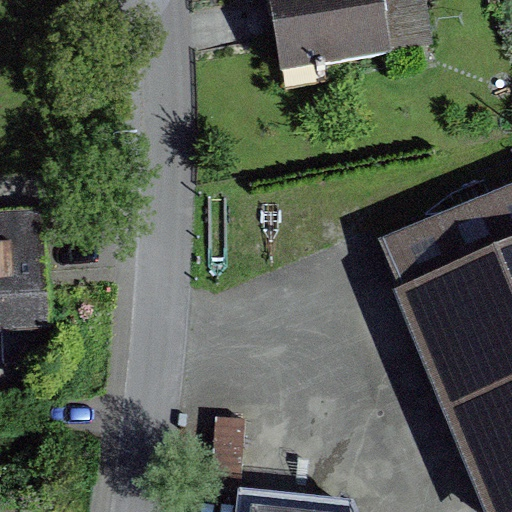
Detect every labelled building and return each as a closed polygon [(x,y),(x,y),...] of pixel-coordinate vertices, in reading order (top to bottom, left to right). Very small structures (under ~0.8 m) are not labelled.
[(424,0),(270,0),(273,20),(281,69),(432,45),(424,0)] [(511,511),(511,196),(380,251),(487,511),(511,511)] [(0,339),(51,337),(44,215),(0,217),(0,339)] [(246,487),(254,419),(221,415),(213,483),(246,487)] [(343,511),(239,502),(237,511),(343,511)]
